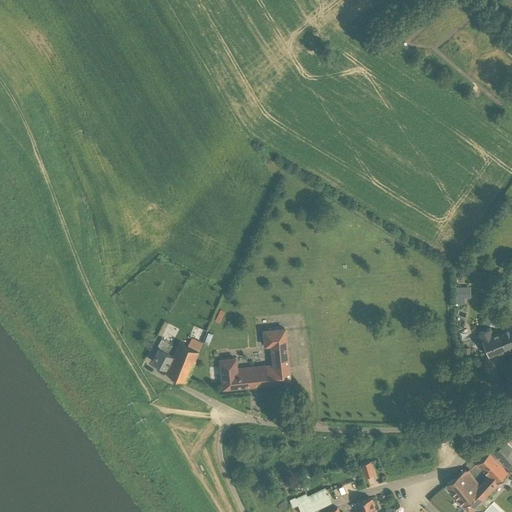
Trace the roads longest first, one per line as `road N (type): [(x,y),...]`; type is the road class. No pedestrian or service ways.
road 1 (track): [(157,408),(82,278),(29,135),(0,82)]
road 2 (residential): [(227,412),(328,430),(455,425)]
road 3 (residential): [(463,460),(318,511)]
road 4 (track): [(219,511),(157,408)]
